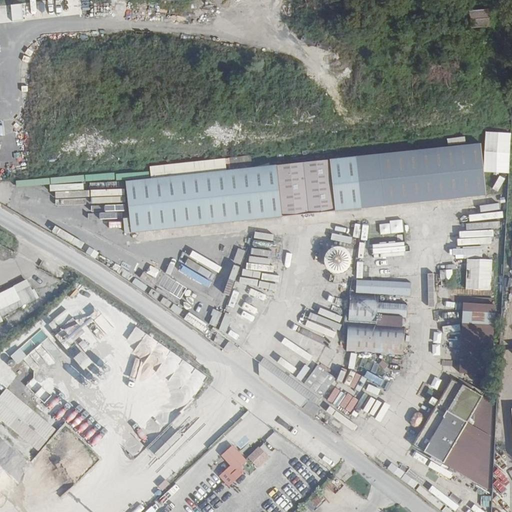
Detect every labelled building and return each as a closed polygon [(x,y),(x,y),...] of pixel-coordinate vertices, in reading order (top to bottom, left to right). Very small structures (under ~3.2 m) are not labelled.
[(482,145),(125,182),(131,234),(487,197),(482,145)] [(381,232),(402,232),(402,222),(381,223),(381,232)] [(466,258),(464,290),(490,291),(491,259),(466,258)] [(410,295),(410,281),(355,280),(355,293),(410,295)] [(0,320),(36,302),(26,281),(0,294),(0,320)] [(345,351),(402,354),(406,302),(349,298),(348,323),(347,323),(345,351)] [(493,353),(495,303),(461,302),(459,373),(481,373),(482,357),(495,357),(496,353),(493,353)] [(73,318),(63,325),(69,334),(79,327),(73,318)] [(144,361),(156,368),(168,348),(134,328),(125,342),(147,355),(144,361)] [(62,342),(73,356),(80,351),(69,336),(62,342)] [(5,358),(10,367),(27,358),(22,349),(5,358)] [(81,370),(91,363),(81,351),(72,358),(81,370)] [(342,367),(355,369),(358,354),(345,352),(342,367)] [(271,359),(266,365),(315,402),(320,396),(271,359)] [(181,361),(169,384),(193,396),(205,374),(181,361)] [(28,375),(31,365),(21,362),(17,372),(28,375)] [(266,365),(265,377),(314,415),(319,408),(321,406),(315,402),(266,365)] [(366,372),(364,376),(350,371),(344,385),(361,392),(366,379),(381,385),(384,379),(366,372)] [(486,488),(491,401),(453,380),(413,446),(486,488)] [(419,399),(432,407),(442,390),(429,383),(419,399)] [(50,413),(30,398),(25,404),(5,388),(0,393),(0,421),(38,451),(55,429),(44,420),(50,413)] [(329,401),(337,404),(342,392),(333,389),(329,401)] [(349,413),(357,400),(346,393),(338,406),(349,413)] [(319,408),(314,415),(329,426),(331,418),(319,408)] [(331,418),(329,426),(352,445),(357,438),(331,418)] [(0,490),(6,497),(34,468),(0,434),(0,490)] [(364,447),(358,443),(354,448),(360,452),(364,447)] [(235,472),(247,461),(232,445),(220,456),(235,472)] [(256,469),(269,457),(258,446),(246,458),(256,469)] [(481,496),(481,506),(489,506),(490,496),(481,496)]
